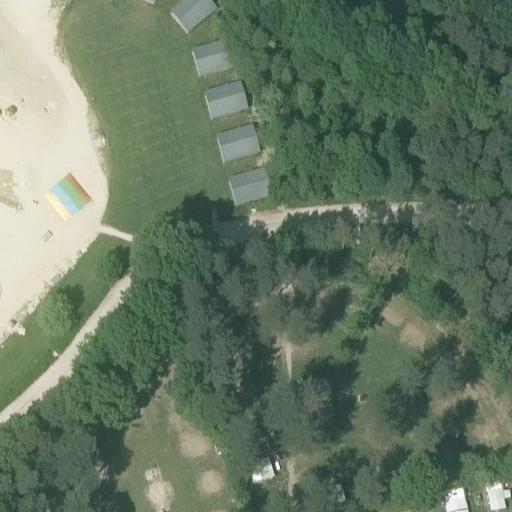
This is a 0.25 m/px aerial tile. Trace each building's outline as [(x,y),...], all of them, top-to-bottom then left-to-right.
[(204,0),(188,0),(178,9),(194,28),(214,11),(204,0)] [(226,44),(202,51),(209,75),(233,68),(226,44)] [(238,87),(214,94),(220,118),(245,111),(238,87)] [(250,130),(226,137),(233,161),(257,154),(250,130)] [(68,218),(90,199),(67,173),(45,192),(68,218)] [(263,173),(238,180),(245,204),(269,197),(263,173)] [(346,367),(366,376),(377,349),(357,341),(346,367)] [(374,381),(394,391),(407,364),(387,354),(374,381)] [(184,437),(188,457),(214,451),(209,431),(184,437)] [(485,502),(504,502),(503,484),(485,485),(485,502)] [(253,511),(271,511),(268,494),(251,497),(253,511)]
